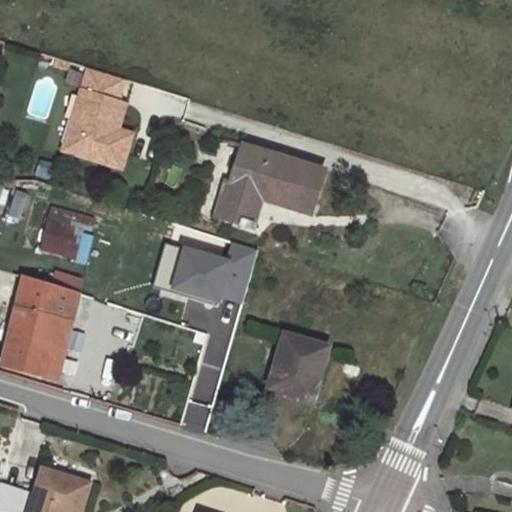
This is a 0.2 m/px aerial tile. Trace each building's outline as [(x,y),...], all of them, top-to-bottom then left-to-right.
[(125,81),(88,69),(63,151),(122,169),(132,135),(118,130),(110,128),(118,102),(125,81)] [(118,130),(127,104),(118,102),(110,128),(118,130)] [(324,171),(245,147),(232,187),(235,188),(225,223),(241,228),(242,226),(254,229),(256,224),(254,224),(263,195),(273,198),(272,201),(311,213),(324,171)] [(52,181),(57,165),(41,160),(36,176),(52,181)] [(232,187),(222,184),(211,219),(225,223),(235,188),(232,187)] [(9,216),(22,219),(27,193),(14,190),(9,216)] [(53,209),(43,249),(75,258),(81,232),(91,235),(94,219),(53,209)] [(166,211),(163,219),(177,223),(180,215),(166,211)] [(232,316),(249,256),(223,248),(217,266),(156,248),(145,289),(222,313),(232,316)] [(56,273),(51,287),(77,295),(82,281),(56,273)] [(3,366),(58,380),(79,296),(77,295),(51,287),(25,278),(3,366)] [(286,335),(270,388),(314,401),(329,348),(286,335)] [(360,368),(346,364),(343,373),(357,377),(360,368)] [(80,511),(89,484),(44,471),(30,511),(80,511)]
